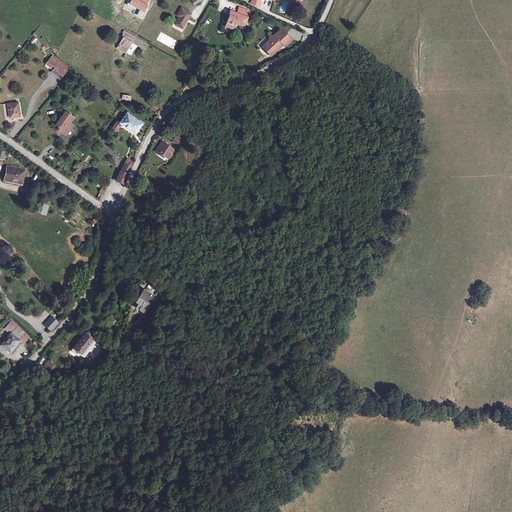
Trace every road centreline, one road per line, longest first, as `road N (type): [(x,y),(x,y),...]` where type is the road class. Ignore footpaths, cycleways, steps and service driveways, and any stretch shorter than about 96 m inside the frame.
road 1 (residential): [(114,214),(166,105),(292,54),(331,0)]
road 2 (residential): [(0,401),(72,313),(114,214)]
road 3 (residential): [(0,135),(114,214)]
